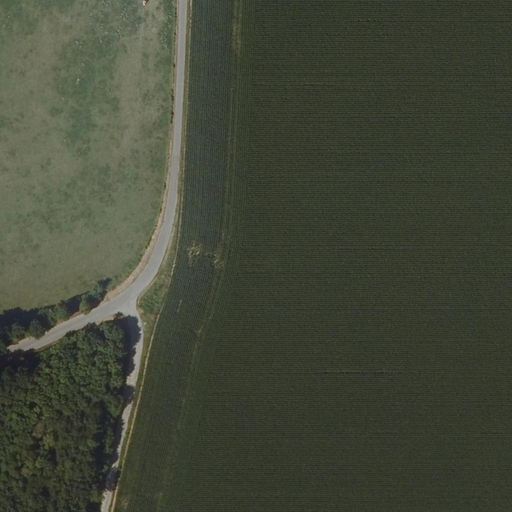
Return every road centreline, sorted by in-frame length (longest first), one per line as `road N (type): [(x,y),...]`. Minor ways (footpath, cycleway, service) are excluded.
road 1 (unclassified): [(0,356),(126,297),(157,253),(168,221),(181,0)]
road 2 (track): [(102,511),(137,355),(126,297)]
